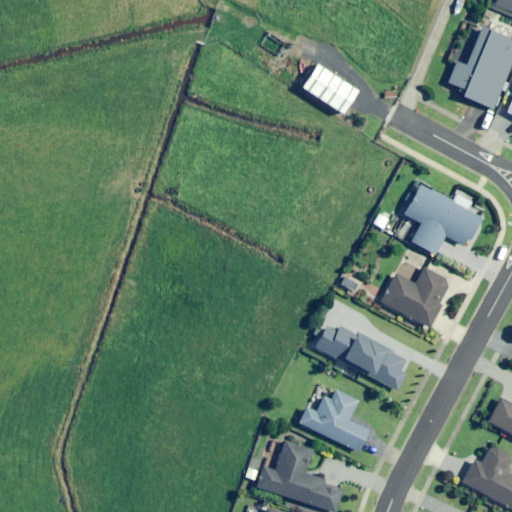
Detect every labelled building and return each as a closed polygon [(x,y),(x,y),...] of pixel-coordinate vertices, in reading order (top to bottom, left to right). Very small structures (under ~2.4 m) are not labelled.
[(511,0),(494,0),(491,9),(511,17),(511,0)] [(511,57),(511,41),(478,28),(463,65),(454,62),(445,83),(462,90),(460,96),(491,109),(511,57)] [(359,92),(319,66),(304,89),(344,115),(359,92)] [(448,201),(416,185),(401,215),(418,224),(409,243),(433,255),(442,237),(464,248),(479,217),(465,210),(470,201),(452,193),(448,201)] [(372,268),(356,262),(351,277),(367,282),(372,268)] [(443,299),(445,281),(421,269),(413,285),(393,275),(379,304),(429,329),(443,299)] [(356,286),(339,276),(335,284),(352,293),(356,286)] [(411,364),(342,323),(336,333),(325,327),(313,347),(341,364),(343,361),(394,391),(411,364)] [(356,402),(332,390),(327,400),(322,397),(314,412),(305,408),(297,423),(356,452),(366,431),(346,421),(356,402)] [(511,406),(499,400),(487,422),(511,435),(511,406)] [(310,450),(282,441),(272,471),(260,467),(253,487),(330,511),(333,511),(340,490),(321,484),(322,480),(302,473),(310,450)] [(479,464),(472,460),(460,483),(511,510),(511,477),(503,473),(509,462),(509,460),(508,458),(508,456),(507,454),(506,452),(504,451),(502,450),(501,449),(498,448),(496,447),(494,447),(492,448),(490,448),(488,449),(486,451),(479,464)] [(257,470),(246,466),(241,477),(252,482),(257,470)]
